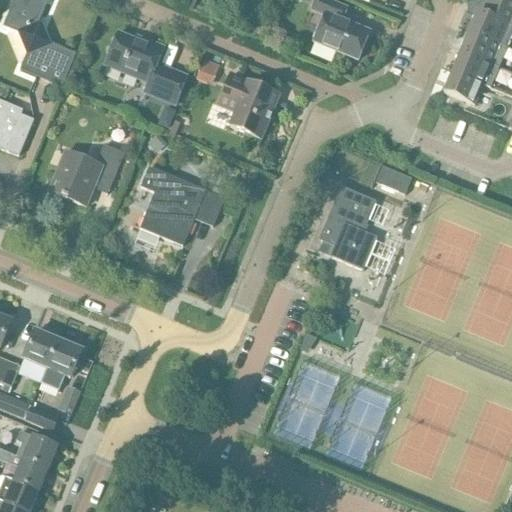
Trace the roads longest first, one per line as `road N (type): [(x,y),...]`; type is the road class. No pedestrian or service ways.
road 1 (residential): [(157,330),(202,347),(220,345),(315,136),(387,105)]
road 2 (residential): [(370,511),(122,409)]
road 3 (residential): [(157,330),(0,263)]
road 4 (residential): [(511,166),(491,172),(402,134),(387,105)]
road 5 (unknown): [(57,95),(0,226)]
road 6 (residential): [(387,105),(416,84),(444,15),(441,0)]
